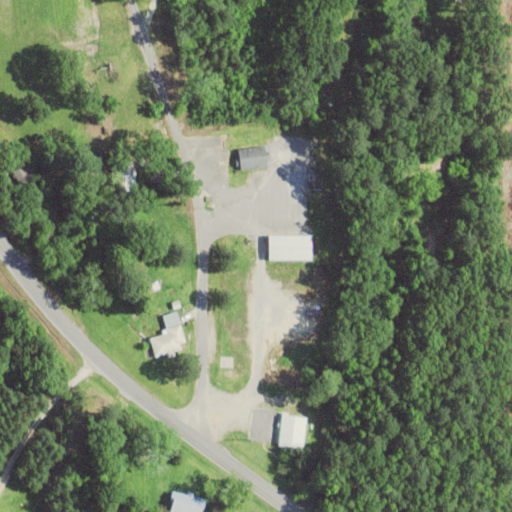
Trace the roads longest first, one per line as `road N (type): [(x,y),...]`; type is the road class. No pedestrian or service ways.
road 1 (residential): [(188,431),(202,383),(203,223),(134,0)]
road 2 (secondary): [(295,511),(107,364),(0,237)]
